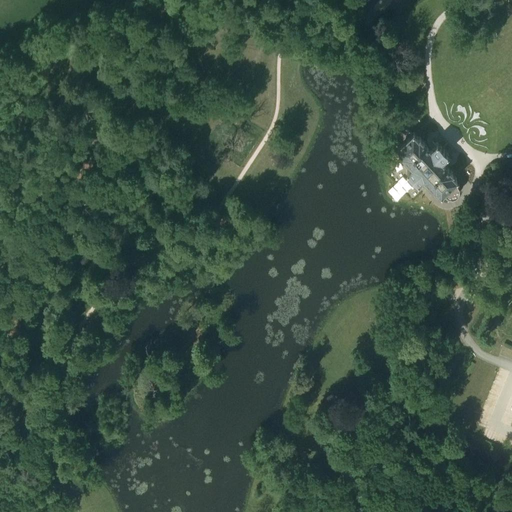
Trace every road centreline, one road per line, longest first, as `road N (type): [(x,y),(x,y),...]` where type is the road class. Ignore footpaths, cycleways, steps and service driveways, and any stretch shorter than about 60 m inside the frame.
road 1 (unclassified): [(0,66),(176,0)]
road 2 (track): [(0,164),(52,50)]
